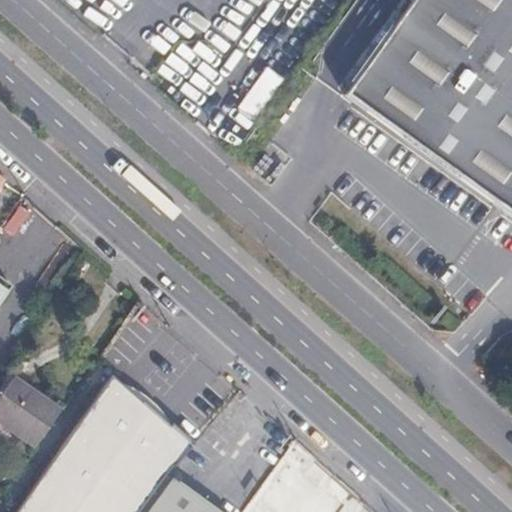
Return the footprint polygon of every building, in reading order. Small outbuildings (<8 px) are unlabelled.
[(511,0),(418,0),(351,94),(511,209),(511,0)] [(264,69),(235,109),(251,120),(279,80),(264,69)] [(0,302),(14,283),(0,273),(0,302)] [(130,511),(186,435),(109,368),(7,511),(130,511)] [(60,407),(12,374),(0,390),(0,416),(36,442),(60,407)] [(223,511),(175,475),(147,511),(223,511)]
